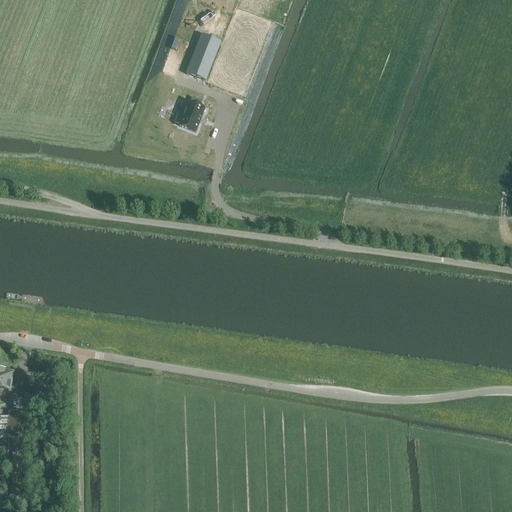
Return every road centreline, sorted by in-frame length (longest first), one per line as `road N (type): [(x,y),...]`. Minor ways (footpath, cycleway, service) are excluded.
road 1 (tertiary): [(511,392),(366,399),(0,337)]
road 2 (unclassified): [(511,272),(0,202)]
